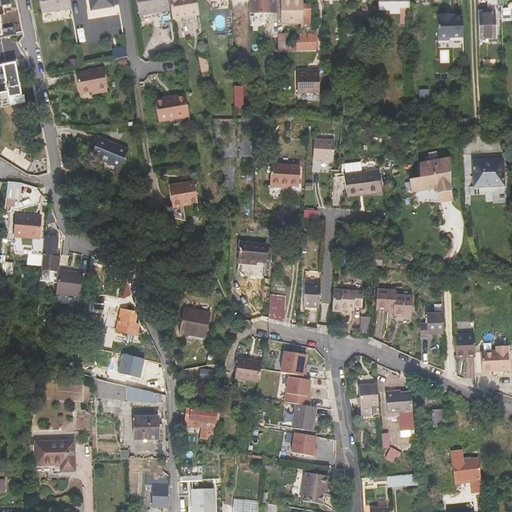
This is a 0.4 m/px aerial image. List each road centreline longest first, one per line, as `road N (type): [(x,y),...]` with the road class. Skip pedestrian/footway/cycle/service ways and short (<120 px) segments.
road 1 (residential): [(51,161),(54,206),(65,229),(126,268),(168,362),(175,511)]
road 2 (residential): [(511,407),(367,346),(329,342)]
road 3 (residential): [(355,511),(329,342)]
road 4 (residential): [(51,161),(22,0)]
